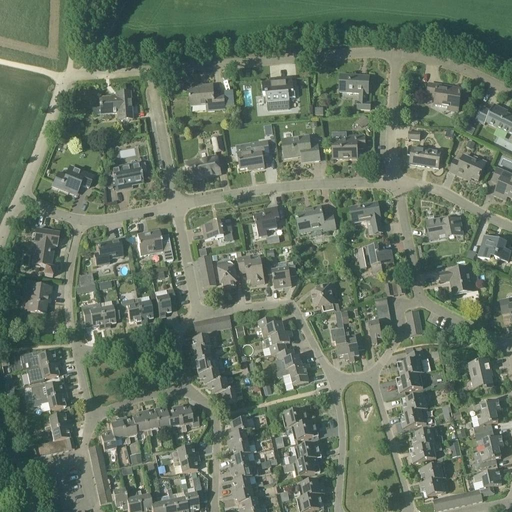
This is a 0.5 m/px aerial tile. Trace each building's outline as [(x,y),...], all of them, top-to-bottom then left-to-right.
[(369,82),(358,81),(358,77),(341,76),(340,94),(359,95),(358,103),(357,103),(357,111),(370,112),(370,105),(366,104),(367,95),(368,95),(369,82)] [(289,93),(293,93),(292,80),(279,81),(279,83),(262,85),(263,96),(266,96),(267,105),(289,103),(289,93)] [(461,93),(446,91),(446,88),(429,85),(427,97),(436,98),(435,106),(446,108),(447,112),(457,114),(461,93)] [(224,97),(214,98),(213,87),(205,87),(205,90),(189,91),(191,108),(207,107),(207,112),(225,111),(224,97)] [(130,94),(115,95),(116,98),(99,99),(100,116),(117,115),(118,122),(132,121),(130,94)] [(511,117),(507,115),(508,113),(494,106),(490,113),(482,109),(476,121),(485,126),(486,123),(511,136),(511,117)] [(370,123),(364,116),(356,124),(361,129),(364,127),(365,128),(370,123)] [(265,128),(266,137),(273,136),(271,127),(265,128)] [(466,133),(472,136),(475,130),(469,127),(466,133)] [(420,134),(418,134),(409,133),(408,141),(420,141),(420,134)] [(365,137),(346,138),(346,142),(333,143),(333,161),(357,160),(357,150),(365,150),(365,137)] [(221,138),(211,140),(214,155),(224,153),(221,138)] [(317,148),(310,149),(308,138),(282,142),(285,160),(302,158),(303,165),(319,162),(317,148)] [(262,157),(269,156),(267,143),(255,145),(251,146),(252,153),(238,155),(240,171),(253,169),(253,172),(264,170),(262,157)] [(441,153),(412,149),(409,166),(438,170),(441,153)] [(478,182),(486,163),(474,158),(473,160),(464,156),(460,164),(455,162),(450,173),(463,179),(464,177),(478,182)] [(217,159),(186,165),(189,182),(220,176),(217,159)] [(141,175),(140,175),(138,167),(138,165),(111,171),(112,174),(113,181),(114,180),(116,187),(117,192),(126,190),(125,187),(143,183),(141,175)] [(511,181),(510,181),(511,176),(511,175),(497,169),(492,183),(499,186),(494,197),(502,201),(504,197),(511,200),(511,181)] [(93,177),(77,171),(75,174),(68,171),(66,177),(58,174),(52,188),(68,194),(70,189),(78,192),(80,186),(88,189),(93,177)] [(112,174),(103,176),(106,189),(116,187),(114,180),(113,181),(112,174)] [(377,207),(372,208),(371,206),(350,209),(353,225),(366,222),(369,237),(382,234),(379,220),(380,220),(377,207)] [(333,217),(323,219),(321,208),(310,210),(310,213),(297,216),(298,222),(297,222),(299,235),(311,233),(311,237),(322,235),(321,233),(336,230),(333,217)] [(276,222),(280,222),(277,209),(270,210),(271,214),(253,217),(255,226),(256,226),(259,239),(267,238),(266,233),(277,231),(276,222)] [(232,233),(230,222),(225,223),(224,219),(217,221),(218,225),(202,228),(205,242),(224,239),(223,235),(232,233)] [(460,220),(451,222),(445,223),(444,220),(426,223),(429,236),(446,233),(447,239),(456,237),(457,242),(464,241),(463,236),(460,220)] [(59,235),(36,231),(33,245),(35,245),(31,266),(45,268),(44,278),(53,279),(54,270),(51,269),(54,248),(57,249),(59,235)] [(137,236),(139,246),(138,246),(140,257),(162,253),(162,255),(165,254),(167,263),(173,261),(173,262),(168,237),(161,239),(159,232),(137,236)] [(504,251),(506,244),(484,237),(482,242),(483,243),(477,258),(490,262),(491,259),(498,261),(507,264),(508,264),(511,253),(504,251)] [(120,241),(96,246),(97,250),(97,252),(98,252),(98,255),(94,256),(96,268),(109,265),(108,261),(123,258),(122,252),(120,241)] [(393,265),(391,252),(379,254),(377,248),(377,247),(357,251),(361,271),(367,270),(364,258),(369,257),(373,276),(382,274),(381,267),(393,265)] [(273,251),(266,252),(268,260),(275,258),(273,251)] [(200,266),(211,264),(211,263),(210,258),(198,260),(200,266)] [(261,262),(250,264),(249,258),(242,259),(237,260),(239,272),(240,275),(247,274),(248,283),(251,282),(251,286),(264,284),(261,262)] [(230,263),(227,263),(217,265),(218,269),(220,282),(223,281),(225,291),(230,290),(230,289),(236,288),(235,284),(236,284),(235,276),(234,273),(234,270),(233,270),(232,265),(230,263)] [(211,264),(200,266),(201,272),(212,270),(211,264)] [(296,274),(297,274),(295,264),(286,265),(287,270),(272,272),(275,291),(291,288),(290,278),(297,277),(296,274)] [(212,270),(201,272),(202,278),(214,276),(212,270)] [(468,271),(440,276),(441,284),(451,282),(454,295),(452,295),(452,296),(474,292),(474,291),(472,292),(468,271)] [(214,276),(202,278),(203,284),(215,282),(214,276)] [(215,282),(203,284),(204,290),(216,287),(215,282)] [(110,283),(99,285),(100,292),(111,289),(110,283)] [(399,297),(397,285),(391,286),(393,298),(399,297)] [(334,306),(333,306),(329,286),(317,289),(317,293),(311,294),(314,310),(321,309),(322,316),(336,313),(334,306)] [(51,290),(27,287),(23,312),(45,315),(47,299),(49,299),(51,290)] [(156,300),(159,318),(165,317),(165,315),(171,314),(169,304),(175,303),(173,291),(166,292),(167,298),(156,300)] [(149,304),(142,305),(141,300),(137,301),(142,324),(147,323),(147,321),(153,320),(149,304)] [(376,308),(387,306),(387,300),(375,303),(376,308)] [(511,306),(510,307),(509,300),(499,302),(502,317),(510,315),(511,322),(511,321),(511,306)] [(142,324),(137,301),(133,302),(134,307),(126,309),(130,324),(135,323),(136,326),(142,324)] [(111,303),(99,305),(100,311),(104,329),(110,328),(109,326),(115,325),(111,303)] [(99,330),(104,329),(100,311),(99,305),(81,309),(84,321),(90,320),(92,329),(98,328),(99,330)] [(377,314),(389,312),(387,306),(376,308),(377,314)] [(378,320),(390,318),(389,312),(377,314),(378,320)] [(223,319),(226,330),(232,329),(230,318),(223,319)] [(379,326),(391,324),(390,318),(378,320),(379,323),(379,326)] [(217,320),(220,332),(226,330),(223,319),(217,320)] [(419,319),(407,321),(408,327),(420,324),(419,319)] [(212,321),(214,333),(220,332),(217,320),(212,321)] [(289,334),(287,329),(283,330),(282,325),(275,326),(274,320),(258,323),(260,331),(261,331),(263,341),(271,339),(271,338),(289,334)] [(206,322),(208,334),(214,333),(212,321),(206,322)] [(200,323),(202,335),(208,334),(206,322),(200,323)] [(200,323),(194,325),(196,336),(202,335),(200,323)] [(368,326),(372,346),(377,345),(377,341),(382,340),(382,338),(393,336),(392,330),(380,332),(379,326),(379,323),(368,326)] [(392,330),(391,324),(379,326),(380,332),(392,330)] [(420,324),(408,327),(409,332),(421,330),(420,324)] [(236,330),(238,340),(245,338),(243,328),(236,330)] [(2,339),(6,341),(8,342),(9,341),(12,331),(5,329),(2,339)] [(421,330),(409,332),(411,339),(422,336),(421,330)] [(346,341),(345,335),(344,331),(332,333),(333,343),(335,342),(338,359),(343,358),(344,362),(349,361),(346,341)] [(271,357),(277,356),(294,352),(294,351),(288,352),(286,346),(290,345),(289,340),(293,338),(291,333),(289,334),(271,338),(271,339),(263,341),(266,350),(269,349),(271,356),(271,357)] [(359,358),(355,336),(349,338),(349,334),(345,335),(346,341),(349,361),(349,364),(355,363),(354,359),(359,358)] [(215,337),(208,338),(193,341),(194,347),(192,347),(193,353),(194,353),(210,350),(217,349),(215,337)] [(194,353),(195,359),(193,359),(194,365),(218,360),(217,356),(211,357),(210,350),(194,353)] [(289,371),(306,367),(305,362),(301,363),(300,358),(296,359),(294,352),(277,356),(279,363),(284,362),(285,368),(281,369),(282,373),(277,374),(277,375),(289,372),(289,371)] [(57,360),(55,360),(53,354),(42,357),(41,353),(38,354),(19,358),(21,365),(31,363),(32,371),(34,371),(58,365),(57,360)] [(401,380),(424,375),(421,362),(425,362),(423,354),(406,357),(408,364),(402,366),(403,370),(399,371),(401,380)] [(7,355),(1,357),(3,368),(9,367),(7,355)] [(214,372),(213,365),(218,364),(218,360),(194,365),(195,370),(197,370),(198,376),(200,375),(214,372)] [(488,361),(464,367),(464,368),(468,367),(473,391),(477,390),(476,390),(484,388),(485,392),(494,390),(494,389),(493,389),(491,379),(492,378),(488,361)] [(26,372),(29,386),(44,383),(44,381),(58,377),(57,371),(59,371),(58,365),(34,371),(32,371),(26,372)] [(256,365),(249,366),(251,379),(258,378),(256,365)] [(306,372),(310,371),(309,366),(306,367),(289,371),(289,372),(277,375),(278,379),(289,377),(292,388),(309,384),(307,378),(306,372)] [(221,383),(220,375),(225,374),(225,370),(214,372),(200,375),(201,381),(204,380),(205,386),(209,385),(221,383)] [(420,376),(424,375),(401,380),(402,385),(397,386),(400,395),(423,390),(420,380),(420,376)] [(229,393),(228,386),(234,384),(233,380),(221,383),(209,385),(210,391),(212,390),(213,396),(217,395),(229,393)] [(14,390),(13,382),(12,382),(5,384),(4,384),(6,392),(14,390)] [(272,396),(269,384),(262,385),(265,398),(272,396)] [(64,391),(61,391),(60,385),(44,389),(46,396),(40,397),(41,401),(65,396),(64,391)] [(236,395),(242,394),(241,390),(229,393),(217,395),(218,401),(221,400),(222,406),(237,403),(236,395)] [(65,396),(41,401),(42,405),(48,404),(49,412),(65,408),(64,403),(66,402),(65,396)] [(424,412),(428,411),(425,397),(406,402),(407,407),(402,407),(404,416),(424,412)] [(482,417),(496,414),(500,413),(498,402),(475,407),(476,412),(481,411),(482,417)] [(189,410),(183,411),(183,409),(177,410),(183,434),(186,433),(185,427),(193,425),(189,410)] [(169,428),(169,429),(170,431),(178,429),(179,435),(183,434),(177,410),(172,411),(172,413),(167,414),(166,415),(169,428)] [(305,410),(305,412),(282,418),(285,431),(315,424),(309,425),(305,410)] [(167,414),(166,412),(160,413),(160,411),(154,412),(154,415),(158,431),(159,437),(163,436),(162,430),(169,429),(169,428),(166,415),(167,414)] [(403,431),(426,426),(424,412),(404,416),(405,421),(401,422),(403,431)] [(143,415),(148,439),(152,438),(151,432),(158,431),(154,415),(149,416),(148,413),(143,415)] [(461,414),(453,415),(455,422),(462,420),(461,414)] [(488,427),(498,424),(496,414),(482,417),(471,419),(473,430),(475,437),(493,433),(493,432),(489,433),(488,427)] [(136,436),(137,436),(143,434),(144,440),(148,439),(143,415),(137,416),(138,418),(132,419),(132,422),(133,422),(136,436)] [(68,422),(66,423),(64,417),(49,420),(50,428),(44,429),(45,433),(51,432),(69,428),(68,422)] [(137,438),(137,436),(136,436),(133,422),(132,422),(127,423),(127,420),(121,422),(126,446),(130,445),(129,439),(137,438)] [(245,433),(255,431),(254,427),(248,429),(246,421),(230,424),(232,430),(230,431),(231,436),(245,433)] [(121,422),(115,423),(116,425),(110,426),(111,433),(112,433),(114,443),(121,441),(122,447),(126,446),(121,422)] [(315,424),(285,431),(292,430),(295,443),(314,438),(313,434),(317,433),(315,424)] [(70,434),(69,428),(51,432),(54,443),(60,442),(66,441),(69,440),(68,434),(70,434)] [(434,432),(416,436),(415,436),(416,441),(412,442),(414,451),(433,447),(437,446),(434,432)] [(457,433),(458,440),(466,438),(465,432),(457,433)] [(112,433),(111,433),(106,434),(106,437),(101,438),(104,454),(116,451),(114,443),(112,433)] [(247,440),(245,433),(231,436),(230,436),(231,442),(229,443),(230,448),(254,443),(253,439),(247,440)] [(501,438),(478,443),(479,448),(484,447),(485,453),(498,450),(503,449),(501,438)] [(66,441),(68,452),(74,451),(72,439),(69,440),(66,441)] [(60,442),(62,453),(68,452),(66,441),(60,442)] [(54,443),(56,455),(62,453),(60,442),(54,443)] [(48,444),(51,456),(56,455),(54,443),(48,444)] [(249,448),(255,446),(254,443),(230,448),(231,454),(234,453),(235,459),(247,456),(247,457),(251,456),(249,448)] [(42,446),(45,457),(51,456),(48,444),(42,446)] [(42,446),(36,447),(39,459),(45,457),(42,446)] [(294,466),(317,460),(316,456),(320,455),(318,446),(295,451),(297,458),(289,460),(290,466),(293,465),(294,466)] [(36,447),(30,448),(33,460),(39,459),(36,447)] [(436,461),(434,450),(433,447),(414,451),(415,455),(411,456),(413,466),(436,461)] [(100,448),(88,451),(90,456),(101,454),(100,448)] [(196,454),(194,455),(192,449),(177,453),(178,460),(173,461),(173,465),(197,460),(196,454)] [(485,453),(480,454),(473,456),(476,471),(486,469),(485,468),(497,466),(496,462),(501,460),(498,450),(485,453)] [(101,454),(90,456),(91,462),(103,460),(101,454)] [(132,466),(142,464),(140,455),(130,457),(132,466)] [(232,471),(256,466),(255,462),(249,463),(247,457),(247,456),(235,459),(231,460),(233,465),(230,466),(232,471)] [(92,468),(104,466),(103,460),(91,462),(92,468)] [(197,460),(173,465),(174,469),(180,468),(182,475),(197,472),(196,466),(198,465),(197,460)] [(320,474),(317,460),(294,466),(293,465),(290,466),(283,468),(285,475),(295,473),(297,480),(320,474)] [(104,466),(92,468),(93,474),(105,472),(104,466)] [(257,470),(256,466),(232,471),(233,477),(235,477),(236,482),(237,482),(249,480),(258,478),(257,470)] [(446,481),(443,467),(419,472),(422,486),(419,486),(420,487),(446,481)] [(482,483),(484,491),(492,489),(501,487),(498,473),(475,478),(476,485),(482,483)] [(106,475),(94,477),(95,483),(107,480),(106,475)] [(54,477),(43,479),(44,485),(56,483),(54,477)] [(108,486),(107,480),(95,483),(97,489),(108,486)] [(197,480),(192,481),(194,490),(187,491),(183,492),(184,500),(185,500),(186,511),(194,511),(199,511),(198,505),(203,504),(198,480),(197,480)] [(237,482),(236,482),(233,483),(235,489),(232,489),(233,494),(257,489),(256,485),(250,487),(249,480),(237,482)] [(446,481),(420,487),(422,495),(426,495),(427,499),(446,495),(443,482),(446,481)] [(319,492),(324,491),(322,482),(298,487),(301,500),(297,501),(297,502),(320,496),(319,492)] [(56,483),(44,485),(45,491),(57,489),(56,483)] [(108,486),(97,489),(98,495),(109,492),(108,486)] [(58,495),(57,489),(45,491),(46,497),(58,495)] [(252,494),(258,493),(257,489),(233,494),(235,500),(237,500),(238,506),(242,505),(254,502),(252,494)] [(484,491),(480,492),(474,493),(477,504),(482,503),(482,498),(494,496),(492,489),(484,491)] [(171,491),(167,492),(168,497),(161,499),(162,505),(163,511),(175,511),(172,496),(171,491)] [(109,492),(98,495),(99,501),(111,498),(109,492)] [(126,502),(125,496),(124,492),(112,494),(116,510),(122,509),(122,511),(128,510),(126,502)] [(162,505),(161,499),(160,499),(159,492),(155,492),(157,500),(150,501),(151,507),(151,511),(163,511),(162,505)] [(151,511),(151,507),(150,501),(149,497),(141,499),(140,493),(136,494),(139,511),(151,511)] [(468,494),(471,505),(477,504),(474,493),(468,494)] [(139,511),(136,494),(132,495),(125,496),(126,502),(128,510),(127,511),(139,511)] [(462,496),(465,507),(471,505),(468,494),(462,496)] [(58,495),(46,497),(48,503),(59,500),(58,495)] [(186,511),(185,500),(184,500),(177,502),(176,496),(172,496),(175,511),(186,511)] [(320,496),(297,502),(299,511),(314,511),(319,511),(318,506),(322,505),(320,496)] [(456,497),(459,508),(465,507),(462,496),(456,497)] [(451,498),(453,509),(459,508),(456,497),(451,498)] [(111,498),(99,501),(100,507),(112,504),(111,498)] [(445,499),(448,511),(453,509),(451,498),(445,499)] [(439,501),(442,511),(448,511),(445,499),(439,501)] [(59,500),(48,503),(49,509),(61,506),(59,500)] [(257,501),(254,502),(242,505),(243,510),(241,511),(240,511),(259,511),(260,511),(259,511),(260,511),(266,511),(265,507),(259,508),(257,501)] [(439,501),(433,502),(435,511),(441,511),(442,511),(439,501)]
